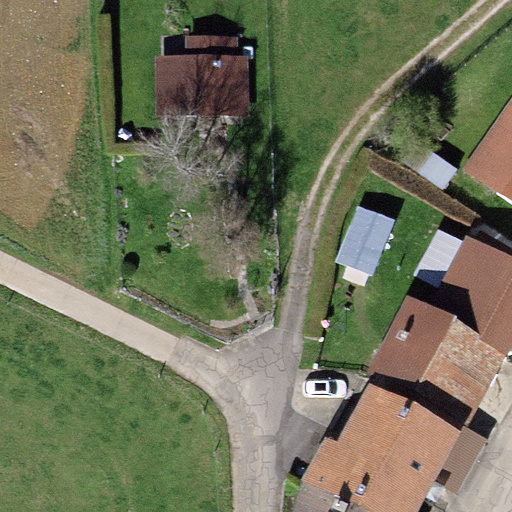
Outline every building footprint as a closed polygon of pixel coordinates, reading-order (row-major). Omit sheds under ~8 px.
[(511,142),(475,200),(511,222),(511,142)] [(473,264),(511,285),(511,262),(484,246),(473,264)] [(511,285),(473,264),(431,338),(504,380),(511,365),(511,285)] [(504,380),(431,338),(414,329),(373,399),(463,451),(504,380)] [(429,511),(450,466),(363,426),(341,475),(327,468),(307,511),(429,511)]
